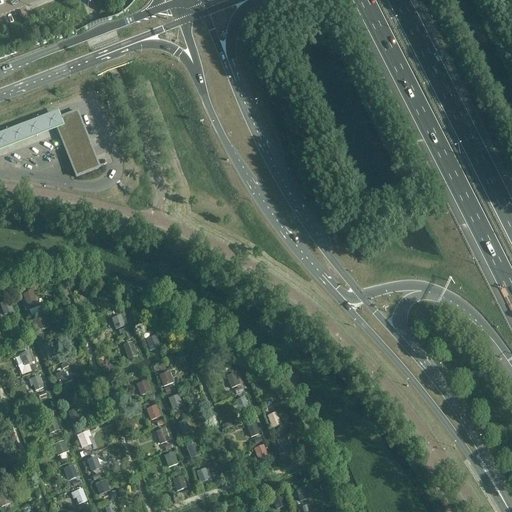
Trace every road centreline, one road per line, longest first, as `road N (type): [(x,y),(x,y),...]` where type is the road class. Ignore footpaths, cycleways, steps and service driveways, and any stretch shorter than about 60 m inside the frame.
road 1 (motorway): [(363,0),(511,293)]
road 2 (secondary): [(339,296),(505,504)]
road 3 (secondary): [(200,77),(236,159),(339,296)]
road 4 (motorway): [(511,221),(399,0)]
road 5 (secondary): [(362,296),(288,190),(236,88)]
road 6 (secondary): [(505,504),(451,402),(395,334)]
road 7 (secondary): [(148,14),(0,69)]
road 8 (secondary): [(0,92),(134,40)]
